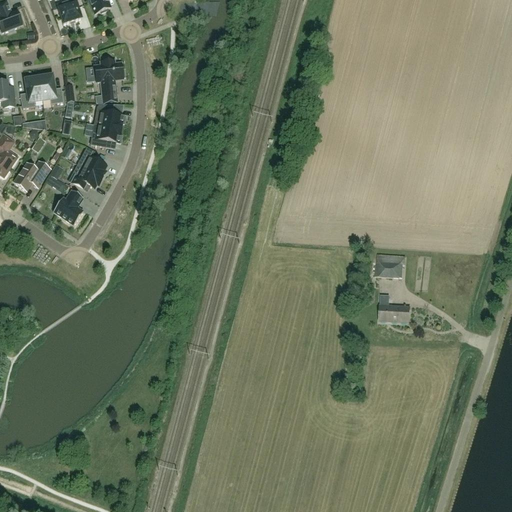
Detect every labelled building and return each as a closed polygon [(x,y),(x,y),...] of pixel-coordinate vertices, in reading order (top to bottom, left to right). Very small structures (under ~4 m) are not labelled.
[(87,0),(95,16),(100,14),(100,16),(109,12),(108,11),(111,10),(108,3),(114,1),(113,0),(87,0)] [(22,27),(17,13),(10,15),(8,11),(10,11),(6,3),(0,5),(0,29),(2,35),(8,32),(8,34),(15,32),(14,30),(22,27)] [(60,10),(58,11),(63,27),(82,21),(76,5),(70,7),(69,3),(59,6),(60,10)] [(115,66),(114,63),(100,64),(101,67),(94,68),(96,84),(101,84),(102,98),(103,105),(117,104),(115,86),(114,86),(114,82),(123,81),(123,80),(125,80),(124,72),(122,72),(121,65),(115,66)] [(46,79),(39,80),(42,103),(50,102),(51,106),(64,104),(61,90),(55,91),(52,76),(45,77),(46,79)] [(20,96),(22,111),(35,109),(34,104),(42,103),(39,80),(31,81),(31,79),(24,80),(27,95),(20,96)] [(7,84),(0,84),(0,103),(2,104),(3,110),(15,109),(14,97),(13,89),(7,90),(7,84)] [(74,103),(73,97),(72,88),(65,89),(67,104),(74,103)] [(69,105),(70,121),(78,120),(76,104),(69,105)] [(107,129),(121,132),(122,126),(124,126),(125,119),(112,116),(113,110),(97,109),(94,127),(107,129)] [(14,136),(16,127),(9,126),(7,134),(14,136)] [(107,129),(94,127),(90,147),(106,150),(107,143),(121,145),(122,138),(120,138),(121,132),(107,129)] [(0,175),(2,177),(6,177),(14,165),(12,157),(8,154),(8,153),(14,144),(9,141),(3,137),(0,141),(0,175)] [(42,138),(32,153),(39,158),(49,143),(42,138)] [(87,150),(78,167),(103,181),(107,173),(104,172),(107,168),(94,161),(97,156),(87,150)] [(50,171),(39,164),(34,171),(27,166),(14,185),(26,193),(31,185),(37,189),(50,171)] [(99,188),(103,181),(78,167),(69,184),(79,189),(82,184),(94,191),(97,187),(99,188)] [(53,214),(74,228),(83,214),(77,210),(83,201),(71,193),(65,202),(63,200),(53,214)] [(405,258),(377,256),(375,278),(402,280),(403,267),(405,267),(405,258)] [(380,307),(379,323),(409,325),(410,309),(380,307)]
